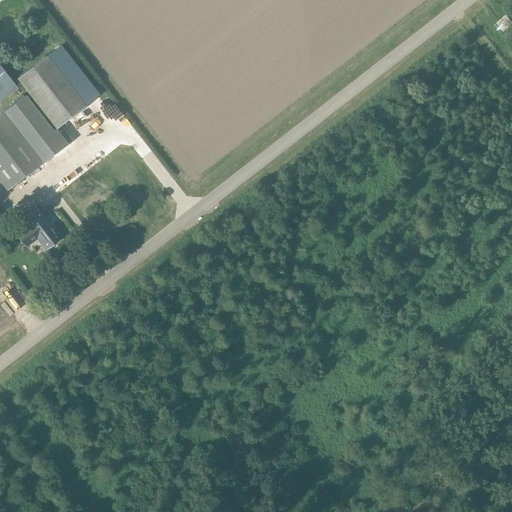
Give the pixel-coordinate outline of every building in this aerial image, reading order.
[(18,79),(57,129),(85,107),(46,57),(18,79)] [(0,66),(0,102),(17,89),(0,66)] [(63,148),(24,97),(0,115),(0,181),(7,191),(63,148)] [(104,143),(109,137),(102,132),(97,138),(104,143)] [(46,223),(39,214),(31,220),(29,217),(23,221),(24,222),(23,223),(28,229),(27,229),(24,231),(22,233),(30,244),(37,238),(42,244),(44,243),(48,248),(60,239),(55,232),(54,234),(51,230),(53,229),(47,222),(46,223)] [(0,233),(8,227),(0,216),(0,233)] [(19,244),(8,235),(3,241),(14,250),(19,244)]
